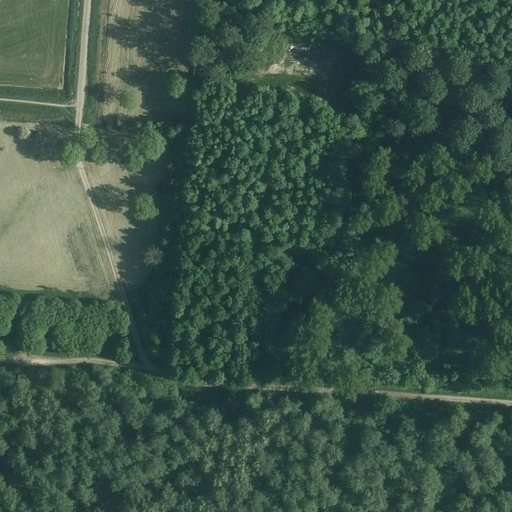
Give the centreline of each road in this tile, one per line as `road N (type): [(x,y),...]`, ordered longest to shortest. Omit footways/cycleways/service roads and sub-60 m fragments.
road 1 (track): [(511,400),(155,372),(133,333),(113,252),(75,157),(78,110)]
road 2 (unknown): [(0,352),(148,362)]
